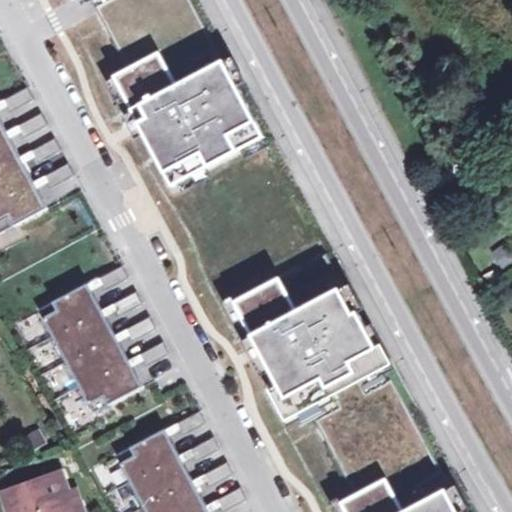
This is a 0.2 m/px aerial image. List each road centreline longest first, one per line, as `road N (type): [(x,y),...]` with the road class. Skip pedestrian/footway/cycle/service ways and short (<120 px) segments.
road 1 (secondary): [(228,0),(450,412),(511,510)]
road 2 (residential): [(268,511),(2,0)]
road 3 (secondary): [(511,412),(288,0)]
